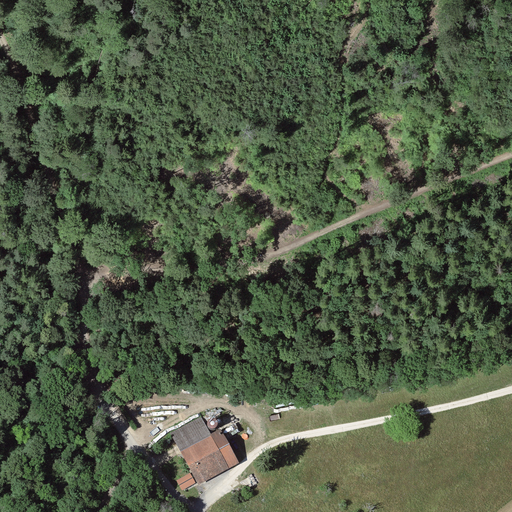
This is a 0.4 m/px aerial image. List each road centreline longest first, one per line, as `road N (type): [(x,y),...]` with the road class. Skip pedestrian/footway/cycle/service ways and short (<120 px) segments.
road 1 (track): [(84,298),(144,279),(219,275),(511,153)]
road 2 (track): [(0,40),(77,266),(86,375),(98,392)]
road 3 (residential): [(98,392),(188,511)]
